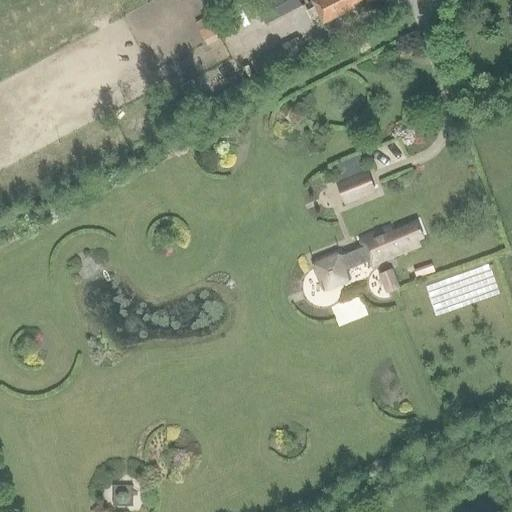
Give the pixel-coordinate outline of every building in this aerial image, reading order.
[(301,6),(298,0),(268,0),(256,7),(265,25),(301,6)] [(360,0),(312,0),(311,1),(323,24),(355,7),(353,4),(360,0)] [(200,30),(207,45),(235,31),(227,16),(200,30)] [(301,48),(279,58),(285,69),(307,59),(301,48)] [(345,204),(375,192),(367,170),(337,182),(345,204)] [(350,280),(346,270),(368,261),(370,266),(420,246),(418,240),(423,237),(418,222),(392,233),(390,227),(360,239),(363,246),(341,255),(340,254),(314,264),(324,291),(350,280)] [(392,268),(377,273),(385,294),(400,288),(392,268)]
